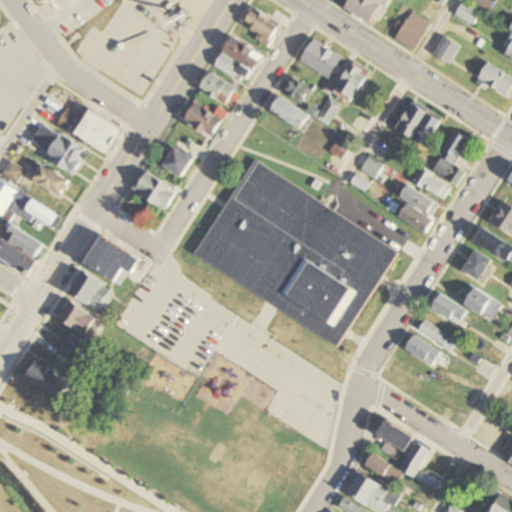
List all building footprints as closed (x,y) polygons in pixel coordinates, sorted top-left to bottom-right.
[(85,110),(81,117),(65,107),(55,124),(104,153),(118,130),(85,110)] [(334,345),(345,330),(380,277),(396,252),(332,210),(254,158),(193,251),(272,304),(334,345)] [(92,248),(100,235),(136,258),(128,271),(121,266),(92,248)] [(83,262),(92,248),(121,266),(112,280),(83,262)] [(75,280),(83,267),(104,280),(101,284),(114,292),(109,301),(75,280)] [(75,280),(67,293),(87,306),(90,301),(103,310),(109,301),(75,280)] [(65,297),(52,316),(93,342),(105,322),(65,297)] [(68,331),(56,349),(83,367),(95,349),(68,331)] [(34,357),(23,374),(67,401),(73,391),(63,384),(67,378),(34,357)] [(124,374),(117,386),(128,393),(135,381),(124,374)]
